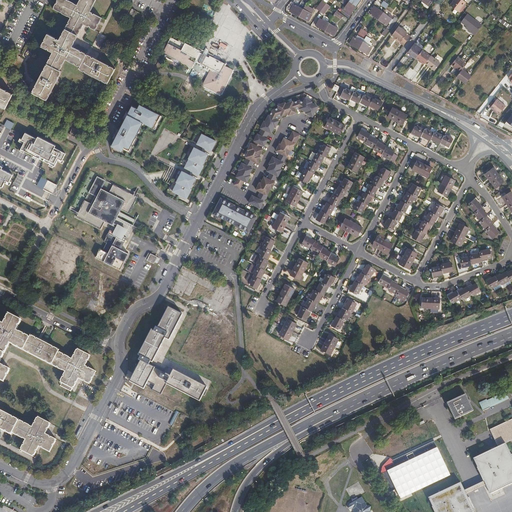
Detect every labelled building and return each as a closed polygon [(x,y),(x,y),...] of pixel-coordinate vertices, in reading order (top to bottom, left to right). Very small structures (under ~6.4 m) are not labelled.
[(79,69),(107,84),(115,69),(76,48),(75,48),(72,47),(84,24),(95,30),(102,18),(90,12),(93,7),(92,7),(95,0),(79,0),(80,0),(79,0),(77,5),(74,3),(69,0),(69,1),(67,0),(57,0),(53,8),(62,13),(62,14),(67,16),(70,18),(59,40),(47,34),(41,46),(52,52),(32,92),(47,100),(62,72),(60,70),(66,59),(69,61),(68,61),(80,67),(79,69)] [(318,7),(321,10),(326,3),(324,1),(322,0),(318,7)] [(458,12),(466,2),(462,0),(454,0),(450,5),(458,12)] [(350,15),(356,7),(349,2),(343,10),(350,15)] [(330,6),(326,3),(321,10),(321,11),(324,14),(330,6)] [(290,11),(299,16),(303,9),(294,4),(293,5),(292,5),(290,9),(291,10),(290,11)] [(378,20),(383,13),(375,6),(369,13),(378,20)] [(303,9),(299,16),(308,21),(312,14),(303,9)] [(341,19),(344,16),(337,11),(334,14),(341,19)] [(391,19),(383,13),(378,20),(386,26),(388,23),(391,19)] [(465,28),(474,36),(482,25),(467,14),(461,22),(467,27),(465,28)] [(500,22),(508,28),(510,25),(506,22),(509,19),(505,16),(500,22)] [(390,24),(389,24),(393,27),(398,19),(395,17),(393,20),(390,24)] [(316,26),(325,31),(329,23),(320,18),(316,26)] [(329,23),(325,31),(334,35),(338,28),(329,23)] [(392,35),(395,37),(401,42),(407,34),(408,33),(399,26),(392,35)] [(357,35),(364,39),(368,32),(361,28),(357,35)] [(395,38),(404,45),(410,36),(407,34),(401,42),(395,37),(395,38)] [(207,56),(206,56),(202,54),(200,52),(200,51),(185,43),(184,44),(171,37),(168,43),(163,52),(192,67),(195,60),(211,68),(204,82),(207,83),(206,86),(218,93),(220,90),(222,91),(233,70),(224,65),(225,64),(210,56),(209,57),(207,56)] [(354,46),(359,49),(363,42),(356,38),(354,37),(350,44),(354,46)] [(363,42),(359,49),(368,54),(372,46),(363,42)] [(422,51),(423,49),(415,44),(414,43),(408,52),(411,55),(416,59),(416,58),(422,51)] [(430,57),(422,51),(416,58),(424,65),(425,64),(430,57)] [(430,57),(425,64),(434,71),(441,63),(431,56),(430,57)] [(451,65),(460,72),(466,64),(457,57),(451,65)] [(465,84),(472,76),(463,69),(460,73),(456,77),(465,84)] [(350,101),(350,100),(354,92),(350,90),(346,88),(342,86),(341,87),(337,93),(341,95),(340,96),(340,97),(345,100),(346,98),(350,101)] [(0,108),(7,112),(8,110),(15,99),(0,90),(0,108)] [(356,102),(359,104),(363,96),(357,92),(356,91),(355,93),(354,92),(350,100),(355,103),(356,102)] [(365,105),(369,107),(373,99),(365,95),(364,96),(363,96),(359,104),(364,107),(365,105)] [(373,99),(369,107),(374,110),(375,108),(378,110),(382,102),(375,98),(374,99),(373,99)] [(312,116),(317,107),(311,103),(311,102),(305,99),(303,102),(299,100),(293,102),(285,105),(285,103),(278,106),(278,107),(272,110),(269,116),(269,115),(266,122),(265,121),(261,128),(262,128),(259,133),(259,135),(258,134),(255,141),(253,144),(252,143),(248,150),(250,151),(246,157),(247,158),(244,164),(243,163),(239,170),(240,171),(237,177),(237,178),(234,185),(240,188),(244,181),(246,182),(250,175),(249,175),(252,168),(250,167),(254,161),(257,163),(260,156),(259,155),(262,149),(260,148),(262,145),(264,146),(267,139),(265,138),(266,137),(269,132),(271,133),(274,126),(275,127),(279,120),(276,119),(278,116),(281,115),(281,116),(288,113),(289,115),(296,112),(295,109),(299,108),(306,112),(305,113),(312,116)] [(496,112),(496,113),(499,115),(506,106),(497,99),(490,107),(494,110),(496,112)] [(123,147),(129,150),(138,132),(137,131),(141,122),(154,128),(161,115),(141,105),(138,109),(132,106),(111,146),(121,151),(123,147)] [(387,117),(395,121),(400,111),(392,107),(387,117)] [(400,111),(395,121),(403,125),(408,115),(400,111)] [(332,131),(337,121),(329,117),(324,127),(332,131)] [(7,120),(4,126),(11,130),(14,124),(7,120)] [(345,125),(337,121),(332,131),(340,135),(345,125)] [(420,137),(424,129),(415,124),(410,134),(416,137),(417,135),(420,137)] [(72,128),(70,135),(76,137),(78,130),(72,128)] [(358,138),(366,142),(370,134),(366,132),(367,131),(362,128),(361,129),(358,136),(359,137),(358,138)] [(430,141),(434,133),(430,130),(426,128),(425,130),(424,129),(420,137),(426,140),(426,139),(430,141)] [(253,196),(249,202),(260,208),(263,201),(264,202),(267,195),(270,188),(271,189),(274,182),(277,176),(278,176),(281,169),(280,169),(283,162),(284,163),(287,156),(290,150),(291,150),(294,144),(295,144),(299,135),(293,131),(288,140),(284,138),(281,145),(279,144),(276,151),(280,153),(277,159),(273,157),(269,164),(270,164),(267,171),(270,172),(267,178),(264,177),(261,183),(260,183),(256,190),(260,192),(257,198),(253,196)] [(37,139),(25,132),(19,141),(19,143),(23,145),(20,150),(20,151),(27,155),(43,162),(49,165),(49,167),(53,168),(54,168),(56,168),(59,163),(63,165),(63,161),(66,155),(56,146),(38,136),(37,139)] [(435,133),(434,133),(430,141),(433,142),(435,143),(436,142),(439,144),(444,136),(436,132),(435,133)] [(216,141),(202,134),(197,144),(211,151),(216,141)] [(366,144),(374,148),(378,140),(375,138),(376,137),(370,134),(366,142),(367,143),(366,144)] [(445,136),(444,136),(439,144),(445,147),(445,145),(449,147),(453,139),(445,135),(445,136)] [(378,140),(374,148),(375,149),(374,150),(378,152),(377,154),(381,156),(382,154),(386,146),(383,144),(384,143),(378,140)] [(318,153),(326,157),(328,153),(329,154),(332,149),(331,148),(332,146),(324,142),(322,145),(318,153)] [(386,146),(382,154),(383,155),(382,156),(390,160),(389,161),(393,163),(397,156),(394,154),(394,152),(391,150),(392,149),(386,146)] [(209,156),(194,148),(185,168),(199,175),(209,156)] [(355,152),(351,160),(361,165),(365,157),(355,152)] [(312,161),(320,165),(322,162),(323,162),(326,157),(318,153),(317,153),(317,154),(316,153),(312,161)] [(309,163),(306,169),(314,173),(316,170),(317,171),(320,165),(312,161),(308,159),(307,161),(309,163)] [(361,165),(351,160),(347,167),(357,172),(361,165)] [(412,170),(419,174),(424,164),(417,160),(412,170)] [(424,164),(419,174),(427,178),(432,168),(424,164)] [(0,189),(3,191),(6,186),(11,188),(12,185),(11,184),(15,177),(14,175),(4,170),(3,167),(0,165),(0,189)] [(314,173),(306,169),(303,168),(301,167),(300,169),(303,171),(301,174),(299,178),(298,180),(307,184),(308,182),(310,178),(311,179),(314,173)] [(382,168),(377,176),(385,180),(387,177),(389,177),(392,172),(390,171),(383,167),(383,169),(382,168)] [(484,174),(490,181),(499,174),(493,167),(484,174)] [(197,179),(182,172),(172,191),(187,199),(197,179)] [(499,174),(490,181),(496,188),(504,182),(499,174)] [(446,175),(442,183),(451,188),(456,180),(446,175)] [(85,200),(76,217),(84,221),(89,223),(88,223),(100,230),(105,221),(112,225),(104,241),(107,243),(103,250),(100,249),(92,265),(124,282),(137,258),(121,249),(133,225),(117,217),(121,209),(129,214),(134,205),(133,205),(135,201),(136,201),(138,197),(129,193),(121,188),(121,189),(117,187),(117,186),(114,184),(109,193),(101,189),(105,181),(97,176),(89,192),(97,196),(93,204),(85,200)] [(375,176),(372,184),(379,188),(380,188),(381,185),(382,186),(385,180),(377,176),(377,177),(375,176)] [(42,177),(37,186),(52,194),(57,185),(42,177)] [(341,181),(339,186),(347,190),(347,189),(349,190),(353,182),(345,178),(343,181),(341,181)] [(451,188),(442,183),(437,192),(447,197),(451,188)] [(365,187),(363,191),(373,197),(375,193),(377,194),(379,188),(372,184),(371,186),(369,185),(367,189),(365,187)] [(410,187),(407,193),(415,197),(415,196),(417,197),(421,188),(413,184),(411,188),(410,187)] [(289,187),(286,192),(290,194),(299,199),(303,192),(294,186),(292,189),(289,187)] [(335,189),(333,194),(341,199),(341,197),(343,198),(347,190),(339,186),(337,190),(336,189),(335,189)] [(357,199),(359,200),(367,205),(369,201),(370,202),(373,197),(363,191),(361,190),(359,192),(363,194),(361,197),(359,195),(357,199)] [(502,197),(507,204),(511,201),(511,192),(511,191),(502,197)] [(404,195),(401,201),(409,205),(409,204),(410,205),(413,200),(415,197),(407,193),(405,196),(404,195)] [(299,199),(290,194),(286,202),(295,207),(299,199)] [(329,197),(327,202),(335,206),(337,206),(341,199),(333,194),(331,197),(329,197)] [(469,205),(475,212),(481,206),(478,203),(480,202),(475,197),(469,203),(470,204),(469,205)] [(254,217),(255,216),(243,210),(234,205),(222,199),(221,200),(220,199),(214,212),(215,213),(214,214),(226,220),(235,225),(247,231),(248,230),(249,230),(256,218),(254,217)] [(367,205),(359,200),(359,202),(357,201),(353,209),(361,213),(363,209),(364,210),(367,205)] [(398,203),(395,209),(403,213),(404,213),(405,212),(409,205),(401,201),(399,204),(398,203)] [(324,205),(321,210),(329,215),(329,214),(331,215),(335,206),(327,202),(325,206),(324,205)] [(435,204),(430,213),(439,217),(441,213),(442,214),(445,208),(443,208),(437,204),(436,205),(435,204)] [(481,206),(475,212),(475,213),(474,214),(480,221),(487,215),(484,211),(485,210),(481,206)] [(392,212),(389,217),(397,222),(397,221),(398,222),(403,213),(395,209),(393,212),(392,212)] [(329,215),(321,210),(319,214),(317,214),(315,219),(316,220),(323,223),(323,222),(325,223),(329,215)] [(271,217),(276,219),(286,225),(290,217),(280,212),(279,215),(274,212),(271,217)] [(439,217),(430,213),(429,212),(424,221),(433,225),(434,222),(436,222),(439,217)] [(487,215),(480,221),(481,222),(480,223),(486,229),(493,223),(490,220),(491,219),(490,217),(487,215)] [(397,222),(389,217),(387,221),(385,220),(382,226),(390,231),(391,229),(392,230),(393,228),(395,225),(397,222)] [(340,228),(349,232),(354,223),(345,218),(340,228)] [(286,225),(276,219),(272,227),(282,232),(286,225)] [(433,225),(424,221),(424,222),(423,221),(420,225),(418,229),(426,233),(428,230),(430,230),(433,225)] [(354,223),(349,232),(357,237),(363,227),(354,223)] [(460,223),(455,232),(465,237),(470,228),(460,223)] [(493,223),(486,229),(487,230),(486,231),(492,238),(499,232),(496,229),(497,228),(493,223)] [(426,233),(418,229),(418,230),(417,229),(412,238),(420,242),(422,238),(423,239),(426,233)] [(465,237),(455,232),(450,241),(460,246),(465,237)] [(261,245),(272,251),(274,245),(273,245),(276,239),(268,234),(263,243),(262,242),(260,245),(261,245)] [(303,244),(311,249),(315,240),(311,238),(312,237),(306,234),(302,242),(304,243),(303,244)] [(372,245),(380,250),(385,240),(377,236),(372,245)] [(315,240),(311,249),(312,249),(311,250),(319,254),(323,246),(320,245),(320,243),(315,240)] [(385,240),(380,250),(388,254),(393,244),(385,240)] [(272,251),(261,245),(260,248),(262,250),(259,254),(260,254),(259,256),(260,256),(268,260),(271,255),(270,254),(272,251)] [(323,246),(319,254),(320,255),(319,256),(327,260),(331,252),(328,251),(328,249),(323,246)] [(408,248),(403,256),(413,261),(417,253),(408,248)] [(471,256),(470,256),(472,265),(478,264),(478,262),(482,261),(480,253),(479,248),(474,249),(475,254),(471,254),(471,256)] [(481,252),(480,253),(482,261),(488,260),(487,259),(492,258),(491,256),(493,256),(492,250),(490,251),(490,249),(480,251),(480,252),(481,252)] [(331,252),(327,260),(328,261),(327,262),(335,267),(339,258),(336,256),(336,255),(331,252)] [(151,254),(148,260),(153,263),(156,257),(151,254)] [(268,260),(260,256),(256,263),(256,264),(257,264),(257,265),(265,270),(268,264),(267,264),(268,260)] [(413,261),(403,256),(399,264),(409,269),(413,261)] [(472,265),(470,256),(461,258),(461,260),(460,260),(461,267),(462,269),(468,268),(467,266),(472,265)] [(299,258),(294,266),(304,271),(308,263),(299,258)] [(442,265),(441,266),(443,275),(449,273),(449,272),(453,271),(451,262),(442,264),(442,265)] [(263,273),(265,270),(257,265),(252,273),(254,274),(253,275),(262,280),(264,274),(263,273)] [(363,268),(361,274),(368,278),(369,277),(371,278),(375,270),(367,265),(365,269),(363,268)] [(304,271),(294,266),(290,275),(302,281),(304,277),(302,276),(304,271)] [(443,275),(441,266),(432,268),(433,269),(431,270),(433,277),(433,278),(439,277),(438,276),(443,275)] [(500,273),(495,276),(500,284),(501,285),(502,284),(509,280),(505,272),(501,274),(500,273)] [(260,283),(262,280),(253,275),(250,273),(246,280),(250,282),(250,283),(249,284),(257,289),(258,289),(261,284),(260,283)] [(326,274),(322,282),(330,287),(332,283),(333,283),(336,278),(328,273),(327,275),(326,274)] [(357,277),(354,282),(362,286),(364,286),(368,278),(361,274),(359,278),(357,277)] [(379,284),(387,288),(392,280),(388,279),(389,277),(383,274),(383,276),(379,283),(380,283),(379,284)] [(500,284),(495,276),(491,278),(490,277),(485,280),(486,281),(489,288),(491,287),(491,289),(493,288),(500,284)] [(388,290),(396,295),(401,287),(396,285),(397,283),(392,280),(387,288),(389,289),(388,290)] [(241,282),(241,288),(253,294),(255,290),(241,282)] [(330,287),(322,282),(321,283),(320,282),(316,290),(324,295),(326,291),(327,292),(330,287)] [(362,286),(354,282),(352,287),(351,286),(348,291),(349,292),(356,295),(357,294),(358,295),(362,286)] [(472,284),(466,287),(470,295),(471,295),(472,296),(481,291),(476,283),(472,286),(472,284)] [(285,284),(281,293),(290,298),(295,289),(285,284)] [(401,287),(396,295),(397,295),(396,297),(405,301),(409,293),(405,291),(406,290),(401,287)] [(462,288),(456,291),(461,299),(462,298),(463,300),(470,295),(466,287),(462,289),(462,288)] [(324,295),(316,290),(315,291),(314,291),(310,299),(318,303),(320,299),(321,300),(324,295)] [(461,299),(456,291),(453,293),(452,292),(447,295),(447,296),(451,303),(452,302),(453,303),(461,299)] [(290,298),(281,293),(276,301),(286,306),(290,298)] [(431,309),(431,298),(422,298),(421,309),(431,309)] [(440,299),(431,298),(431,309),(440,310),(440,299)] [(318,303),(310,299),(309,300),(308,299),(304,307),(312,311),(313,308),(315,309),(318,303)] [(345,304),(342,309),(350,313),(350,312),(352,313),(356,304),(349,300),(346,305),(345,304)] [(182,314),(168,307),(157,328),(156,327),(154,330),(151,329),(138,355),(140,356),(138,360),(140,361),(129,381),(143,389),(148,381),(153,383),(152,384),(154,385),(151,390),(161,395),(166,384),(199,401),(207,387),(167,366),(165,370),(152,363),(165,338),(169,340),(182,314)] [(312,311),(304,307),(303,308),(302,307),(297,316),(305,320),(307,316),(309,317),(312,311)] [(339,312),(336,318),(344,322),(344,321),(346,321),(350,313),(342,309),(340,313),(339,312)] [(60,382),(70,387),(73,389),(78,378),(90,384),(96,371),(86,367),(85,366),(90,355),(77,349),(72,359),(69,357),(58,352),(59,350),(31,335),(30,337),(16,330),(21,320),(8,313),(3,323),(0,321),(0,428),(11,435),(12,433),(22,438),(26,440),(20,450),(21,450),(33,456),(34,457),(35,454),(39,446),(41,447),(50,452),(56,439),(50,436),(45,434),(49,427),(51,423),(37,417),(32,427),(0,410),(0,379),(4,382),(10,369),(0,363),(0,361),(9,343),(65,372),(60,382)] [(288,318),(283,327),(293,332),(297,323),(288,318)] [(344,322),(336,318),(334,321),(333,320),(330,326),(331,327),(338,330),(338,329),(339,330),(344,322)] [(293,332),(283,327),(279,335),(288,340),(293,332)] [(329,335),(325,343),(334,348),(339,340),(329,335)] [(334,348),(325,343),(321,351),(330,356),(334,348)] [(486,399),(479,403),(483,411),(509,399),(506,391),(487,400),(486,399)] [(465,394),(447,403),(455,420),(473,411),(465,394)] [(473,458),(484,481),(490,494),(502,488),(503,489),(511,485),(511,418),(490,429),(498,447),(473,458)] [(155,445),(161,451),(177,433),(171,428),(155,445)] [(395,468),(390,470),(402,498),(452,476),(439,448),(437,449),(434,443),(392,461),(395,468)] [(464,490),(467,495),(486,486),(484,481),(464,490)] [(474,511),(467,495),(464,490),(461,482),(428,498),(434,511),(474,511)] [(371,506),(367,505),(362,496),(358,499),(357,497),(352,500),(353,502),(349,504),(348,508),(352,509),(353,511),(371,511),(370,510),(371,506)]
